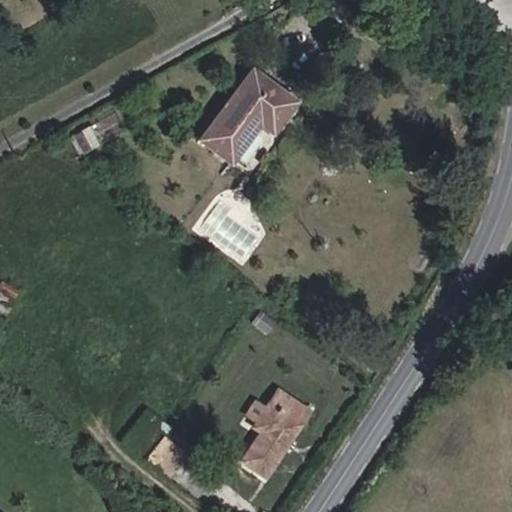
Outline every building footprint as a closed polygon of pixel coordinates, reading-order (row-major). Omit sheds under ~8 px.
[(270,133),(293,103),(250,71),(199,141),(229,163),(258,123),(270,133)] [(263,476),(306,412),(276,392),(265,409),(255,424),(252,428),(260,433),(240,461),(263,476)] [(255,424),(265,409),(255,402),(245,417),(255,424)] [(168,429),(145,410),(123,439),(146,457),(162,437),(168,429)] [(167,476),(184,455),(162,437),(146,457),(145,459),(167,476)]
